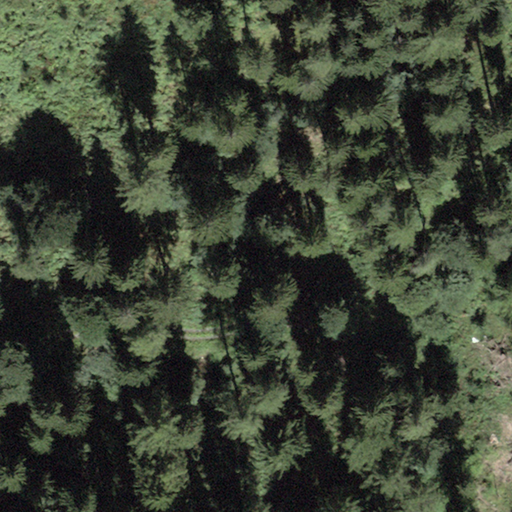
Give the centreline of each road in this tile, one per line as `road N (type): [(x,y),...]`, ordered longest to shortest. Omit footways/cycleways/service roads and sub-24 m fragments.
road 1 (track): [(272,511),(350,339),(287,319),(192,343),(88,324),(34,354),(0,387)]
road 2 (track): [(350,339),(435,224),(511,145)]
